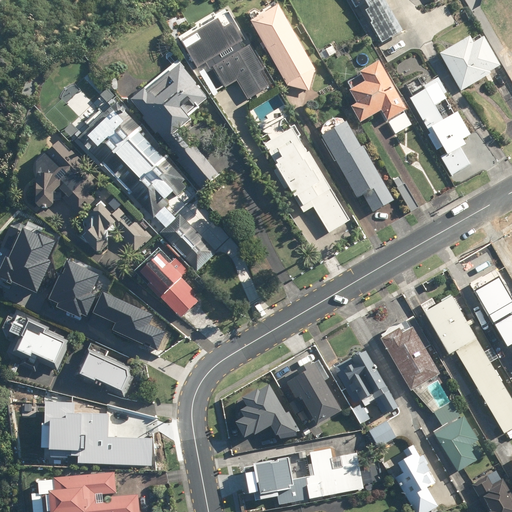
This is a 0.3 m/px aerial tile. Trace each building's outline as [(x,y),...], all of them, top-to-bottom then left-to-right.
[(362,0),(385,44),(407,33),(390,0),(362,0)] [(285,6),(257,20),(292,87),(312,92),(318,69),(285,6)] [(230,12),(184,37),(200,67),(210,62),(214,69),(217,68),(228,90),(241,83),(249,98),(270,87),(263,74),(268,71),(254,45),(249,48),(230,12)] [(480,39),(477,35),(443,52),(463,91),(496,74),(495,71),(505,66),(489,34),(480,39)] [(183,62),(134,99),(147,116),(144,118),(157,135),(160,132),(181,159),(179,160),(202,190),(222,175),(185,127),(195,120),(192,117),(204,108),(202,106),(211,99),(183,62)] [(414,125),(407,112),(410,110),(386,62),(379,65),(365,72),(370,82),(354,90),(360,103),(355,105),(363,121),(383,111),(394,134),(414,125)] [(410,100),(438,151),(446,147),(450,153),(442,158),(453,177),(475,165),(464,147),(469,145),(466,139),(474,134),(461,112),(446,120),(439,106),(451,99),(440,80),(428,86),(430,89),(410,100)] [(115,107),(83,140),(166,225),(160,231),(201,272),(220,253),(180,212),(176,215),(168,208),(172,205),(167,200),(177,191),(180,194),(190,185),(138,132),(144,127),(124,107),(119,112),(115,107)] [(352,124),(326,138),(360,199),(366,196),(376,213),(397,201),(367,145),(364,147),(352,124)] [(310,152),(298,128),(268,144),(281,169),(275,172),(285,191),(292,187),(305,211),(316,205),(331,232),(351,221),(314,150),(310,152)] [(91,166),(65,142),(41,161),(39,207),(55,207),(55,195),(66,184),(91,207),(97,201),(90,194),(99,184),(85,172),(91,166)] [(401,176),(394,180),(414,213),(421,209),(401,176)] [(103,203),(76,230),(102,255),(120,237),(135,251),(149,237),(121,209),(116,215),(103,203)] [(20,222),(0,266),(0,277),(12,283),(14,280),(38,291),(52,258),(48,256),(56,238),(20,222)] [(160,246),(136,270),(183,319),(201,302),(182,282),(186,278),(185,276),(190,271),(178,258),(175,261),(160,246)] [(68,258),(50,297),(60,302),(58,305),(82,316),(83,313),(88,315),(98,293),(93,291),(101,273),(68,258)] [(510,347),(511,346),(511,290),(504,276),(479,290),(510,347)] [(104,291),(94,313),(115,322),(112,329),(158,349),(166,332),(148,324),(153,312),(104,291)] [(458,293),(425,311),(449,354),(458,349),(506,434),(511,430),(511,398),(479,338),(482,336),(458,293)] [(68,315),(63,325),(88,336),(92,326),(68,315)] [(73,338),(31,318),(27,327),(16,322),(12,332),(19,335),(11,353),(27,360),(24,366),(38,372),(42,362),(59,370),(73,338)] [(414,321),(385,337),(414,389),(443,373),(414,321)] [(138,370),(89,348),(77,374),(95,382),(92,387),(104,393),(107,386),(127,395),(138,370)] [(369,349),(336,367),(354,399),(362,394),(367,404),(377,399),(386,416),(401,407),(369,349)] [(306,375),(290,382),(297,397),(304,394),(318,423),(346,409),(331,379),(333,378),(326,363),(320,366),(316,359),(302,366),(306,375)] [(244,411),(237,415),(247,435),(256,431),(258,434),(277,425),(283,438),(304,434),(275,383),(248,398),(251,403),(242,407),(244,411)] [(454,401),(436,411),(445,429),(439,433),(459,471),(485,458),(477,442),(482,439),(468,413),(462,416),(454,401)] [(72,405),(41,404),(39,446),(28,446),(28,462),(43,463),(43,460),(151,463),(152,437),(111,436),(111,440),(105,440),(106,414),(72,413),(72,405)] [(388,419),(371,429),(382,447),(399,437),(388,419)] [(405,471),(397,476),(419,511),(425,511),(439,504),(429,488),(437,483),(430,471),(433,469),(425,456),(421,458),(413,444),(395,455),(405,471)] [(317,474),(308,476),(313,498),(367,488),(360,452),(343,455),(345,466),(337,468),(333,448),(313,452),(317,474)] [(260,469),(246,472),(250,492),(262,489),(264,499),(282,495),(281,489),(295,487),(295,484),(299,484),(293,456),(259,463),(260,469)] [(52,492),(44,492),(44,511),(141,511),(141,494),(108,494),(108,500),(101,500),(101,492),(118,492),(117,473),(51,474),(52,492)] [(491,475),(474,485),(489,511),(511,511),(511,492),(505,479),(496,484),(491,475)]
